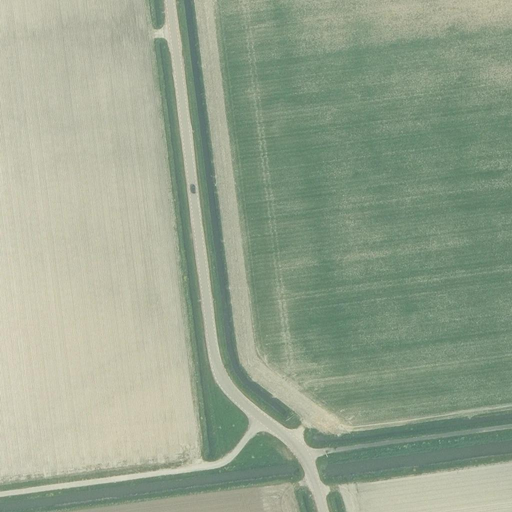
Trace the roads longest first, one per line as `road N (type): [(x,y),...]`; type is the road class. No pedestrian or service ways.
road 1 (tertiary): [(323,511),(303,455),(233,395),(217,370),(168,0)]
road 2 (track): [(0,494),(215,465),(261,418)]
road 3 (track): [(303,455),(511,426)]
